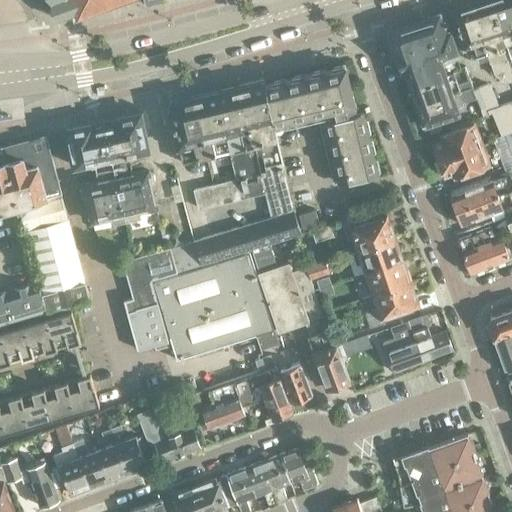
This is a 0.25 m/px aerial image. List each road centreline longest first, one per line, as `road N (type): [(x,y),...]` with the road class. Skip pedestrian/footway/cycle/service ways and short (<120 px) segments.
road 1 (residential): [(0,386),(113,353),(43,88)]
road 2 (residential): [(353,0),(458,302)]
road 3 (residential): [(66,511),(310,424),(340,433)]
road 4 (secondary): [(43,88),(165,64),(266,20)]
road 5 (secondary): [(266,20),(37,61)]
road 6 (residential): [(340,433),(486,380)]
road 7 (residential): [(340,433),(336,485),(272,511)]
